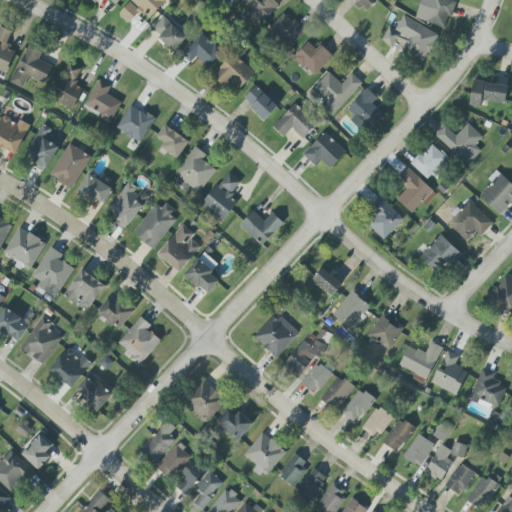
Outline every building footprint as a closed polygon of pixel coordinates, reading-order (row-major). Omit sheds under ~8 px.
[(128,0),(130,1),(119,13),(130,23),(141,11),(149,18),(166,0),(165,0),(128,0)] [(368,12),(375,0),(357,0),(355,3),(368,12)] [(455,0),(453,0),(420,0),(415,19),(447,28),(455,0)] [(290,48),(305,32),(284,12),(269,28),(290,48)] [(151,30),(174,51),(187,37),(164,16),(151,30)] [(407,44),(404,52),(425,62),(439,33),(402,16),(396,30),(388,27),(381,41),(393,47),(397,40),(407,44)] [(0,71),(6,73),(15,52),(6,48),(12,32),(0,26),(0,71)] [(195,58),(208,69),(223,53),(201,32),(181,54),(191,63),(195,58)] [(22,89),(28,77),(44,84),(52,66),(38,59),(44,47),(30,41),(10,83),(22,89)] [(332,56),(320,44),(316,49),(308,42),(293,58),(314,76),(332,56)] [(213,78),(225,86),(228,81),(240,90),(255,70),(231,52),(213,78)] [(74,108),(82,88),(75,85),(82,68),(65,61),(50,99),(74,108)] [(331,116),(362,83),(352,73),(341,84),(329,72),(313,88),(323,98),(318,103),(331,116)] [(85,108),(112,120),(120,101),(107,95),(111,85),(97,79),(85,108)] [(508,86),(474,80),(470,104),(481,106),(482,100),(505,104),(508,86)] [(278,107),(256,86),(243,99),(265,120),(278,107)] [(355,116),(351,120),(367,134),(384,114),(372,103),(377,98),(367,89),(348,109),(355,116)] [(139,144),(155,119),(131,104),(116,129),(139,144)] [(292,128),(303,139),(317,126),(296,104),(272,126),(283,137),(292,128)] [(30,125),(19,120),(18,123),(2,116),(0,119),(0,146),(16,154),(30,125)] [(482,137),(467,123),(456,136),(445,126),(435,136),(467,166),(481,151),(475,145),(482,137)] [(34,160),(32,164),(44,172),(61,145),(47,137),(52,130),(43,124),(25,154),(34,160)] [(164,142),(161,149),(179,158),(189,139),(163,126),(157,138),(164,142)] [(315,167),(321,161),(330,169),(346,152),(324,132),(303,155),(315,167)] [(71,189),(91,157),(69,143),(49,175),(71,189)] [(428,180),(447,158),(430,143),(411,165),(428,180)] [(216,171),(202,159),(206,155),(195,147),(173,174),(198,193),(216,171)] [(412,213),(422,202),(426,205),(436,194),(407,167),(396,178),(407,188),(396,199),(412,213)] [(479,195),(498,215),(511,202),(511,185),(497,170),(488,179),(492,183),(479,195)] [(240,183),(228,172),(201,204),(222,221),(237,203),(229,196),(240,183)] [(103,203),(112,188),(88,174),(76,193),(91,202),(93,198),(103,203)] [(109,211),(118,216),(115,221),(127,229),(149,196),(127,182),(109,211)] [(384,240),(403,219),(381,199),(362,220),(384,240)] [(481,237),(493,223),(470,201),(448,225),(466,242),(475,232),(481,237)] [(178,216),(164,205),(162,208),(156,204),(133,234),(154,249),(178,216)] [(262,246),(284,223),(272,213),(264,221),(253,211),(239,225),(262,246)] [(0,248),(12,225),(0,218),(0,248)] [(157,254),(179,273),(200,247),(190,239),(194,234),(182,224),(157,254)] [(30,269),(46,243),(19,227),(4,253),(30,269)] [(419,258),(439,276),(460,253),(440,235),(419,258)] [(32,277),(39,281),(36,286),(56,298),(74,268),(60,260),(63,255),(50,247),(32,277)] [(220,279),(196,259),(183,276),(208,295),(220,279)] [(312,280),(330,297),(343,283),(324,266),(312,280)] [(105,286),(82,269),(63,295),(72,302),(74,300),(88,310),(105,286)] [(511,314),(511,276),(505,273),(489,303),(511,314)] [(372,307),(352,290),(332,315),(352,331),(372,307)] [(116,305),(109,300),(99,313),(120,329),(135,311),(120,299),(116,305)] [(22,318),(5,307),(0,314),(0,330),(18,342),(28,328),(20,322),(22,318)] [(298,334),(275,313),(253,337),(276,358),(298,334)] [(390,350),(403,325),(381,313),(368,338),(390,350)] [(45,364),(60,336),(48,329),(52,322),(40,316),(21,351),(45,364)] [(118,343),(134,356),(131,360),(139,367),(161,341),(147,329),(151,325),(140,317),(118,343)] [(442,348),(430,342),(425,354),(408,346),(399,366),(427,380),(442,348)] [(49,369),(70,388),(92,364),(82,355),(79,359),(68,348),(49,369)] [(455,365),(459,357),(447,351),(431,383),(456,396),(468,371),(455,365)] [(316,393),(335,372),(322,360),(303,382),(316,393)] [(500,407),(506,385),(492,381),(494,373),(480,369),(472,400),(500,407)] [(112,393),(87,375),(75,394),(100,411),(112,393)] [(320,400),(335,411),(353,387),(338,375),(320,400)] [(184,402),(206,422),(226,401),(204,380),(184,402)] [(356,424),(374,400),(359,389),(341,413),(356,424)] [(378,438),(393,418),(378,406),(363,426),(378,438)] [(235,416),(228,410),(216,426),(237,443),(253,423),(239,412),(235,416)] [(382,442),(396,453),(415,429),(401,418),(382,442)] [(152,465),(176,440),(162,428),(139,452),(152,465)] [(286,453),(263,432),(243,455),(267,475),(286,453)] [(22,455),(39,470),(51,458),(46,453),(53,445),(41,434),(22,455)] [(434,444),(418,434),(404,456),(420,466),(434,444)] [(467,445),(453,442),(451,455),(464,458),(467,445)] [(191,456),(178,444),(156,467),(170,479),(191,456)] [(446,458),(451,451),(440,445),(424,473),(441,482),(453,462),(446,458)] [(0,482),(12,494),(33,472),(11,450),(0,461),(0,482)] [(292,487),(309,465),(294,454),(278,476),(292,487)] [(176,486),(185,494),(205,472),(192,461),(180,474),(183,478),(176,486)] [(460,496),(475,472),(460,463),(445,487),(460,496)] [(308,502),(328,480),(314,468),(295,491),(308,502)] [(193,490),(200,495),(193,503),(201,510),(224,484),(209,471),(193,490)] [(501,477),(491,472),(487,480),(480,476),(467,502),(484,510),(501,477)] [(317,506),(325,511),(334,511),(348,492),(333,482),(317,506)] [(0,507),(9,499),(0,488),(0,507)] [(231,511),(241,501),(227,489),(206,511),(231,511)] [(101,511),(111,501),(99,490),(79,511),(101,511)] [(511,511),(511,498),(507,496),(498,511),(511,511)] [(365,511),(367,508),(350,499),(342,511),(365,511)] [(258,511),(254,509),(244,502),(237,511),(258,511)]
